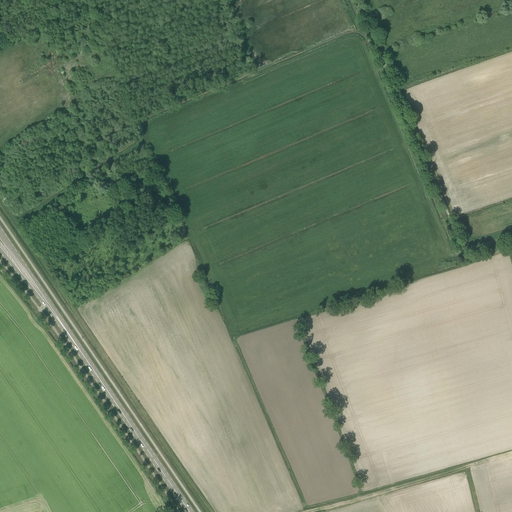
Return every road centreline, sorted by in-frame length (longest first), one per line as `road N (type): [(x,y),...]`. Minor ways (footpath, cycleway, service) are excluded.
road 1 (track): [(465,254),(454,254),(359,36),(149,121),(145,138)]
road 2 (track): [(0,204),(210,511)]
road 3 (track): [(370,31),(466,257),(511,248)]
road 4 (primary): [(189,511),(57,317)]
road 5 (track): [(308,511),(511,453)]
